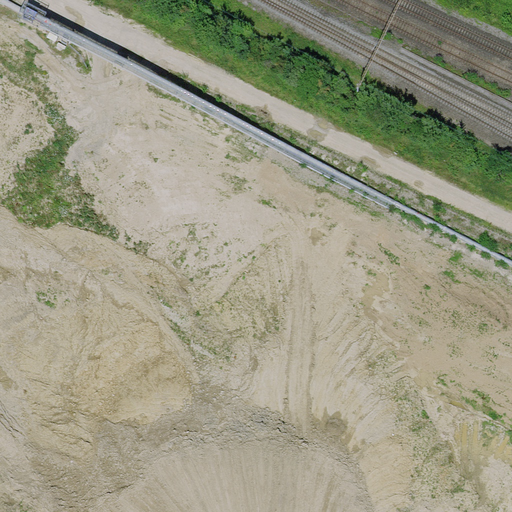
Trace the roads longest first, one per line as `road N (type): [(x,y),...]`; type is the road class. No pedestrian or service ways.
road 1 (track): [(54,0),(511,217)]
road 2 (track): [(511,284),(231,174),(134,101),(123,34)]
